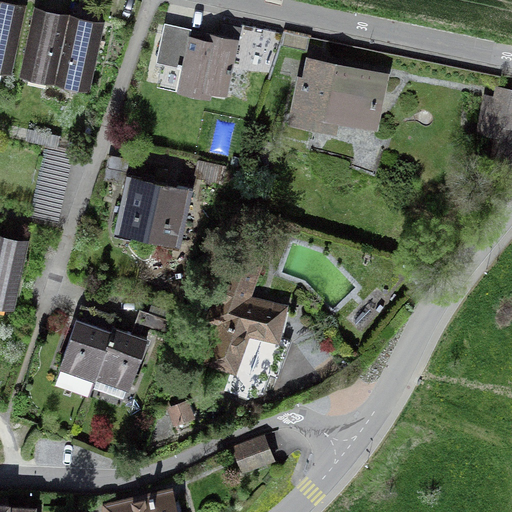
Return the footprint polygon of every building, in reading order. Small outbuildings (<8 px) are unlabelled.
[(24,11),(0,5),(0,63),(12,66),(24,11)] [(56,76),(68,20),(34,13),(21,69),(56,76)] [(90,83),(102,28),(68,20),(56,76),(90,83)] [(164,23),(163,30),(237,46),(239,40),(164,23)] [(163,30),(156,62),(162,64),(182,68),(177,92),(211,99),(212,95),(226,98),(237,46),(163,30)] [(318,123),(321,111),(372,121),(381,77),(341,69),(340,71),(330,69),(330,64),(325,63),(324,65),(312,63),(308,83),(303,82),(296,118),(318,123)] [(182,68),(162,64),(156,87),(177,92),(182,68)] [(511,91),(498,88),(496,98),(491,121),(499,123),(511,125),(511,91)] [(491,121),(496,98),(487,96),(480,130),(497,134),(499,123),(491,121)] [(32,140),(41,142),(44,132),(34,130),(32,140)] [(54,134),(44,132),(41,142),(51,145),(54,134)] [(52,218),(66,151),(48,147),(33,214),(52,218)] [(104,178),(123,182),(128,159),(109,155),(104,178)] [(198,159),(194,177),(221,183),(225,165),(198,159)] [(133,228),(131,235),(147,238),(160,181),(163,168),(156,167),(153,181),(127,174),(116,224),(133,228)] [(160,181),(147,238),(163,242),(164,235),(182,238),(193,188),(166,184),(169,170),(163,168),(160,181)] [(113,235),(130,239),(131,235),(133,228),(116,224),(113,235)] [(179,249),(182,238),(164,235),(163,242),(162,246),(179,249)] [(0,298),(14,302),(27,246),(0,240),(0,298)] [(290,340),(276,337),(283,307),(245,298),(258,264),(233,255),(215,305),(227,309),(209,360),(232,369),(224,390),(248,398),(263,392),(273,365),(280,368),(290,340)] [(81,303),(77,318),(86,321),(91,307),(81,303)] [(112,330),(114,326),(117,316),(91,307),(86,321),(77,318),(59,367),(61,368),(57,377),(75,383),(73,389),(89,395),(96,376),(112,330)] [(148,311),(143,326),(169,335),(174,321),(148,311)] [(112,330),(96,376),(97,376),(98,376),(127,386),(128,387),(130,388),(147,337),(131,332),(114,326),(112,330)] [(127,386),(98,376),(94,388),(123,398),(127,386)] [(188,408),(166,415),(173,433),(194,426),(188,408)] [(243,471),(273,459),(263,434),(233,446),(243,471)] [(181,511),(178,500),(172,501),(170,491),(107,506),(107,511),(181,511)] [(0,511),(30,511),(30,509),(8,508),(8,502),(0,501),(0,511)]
